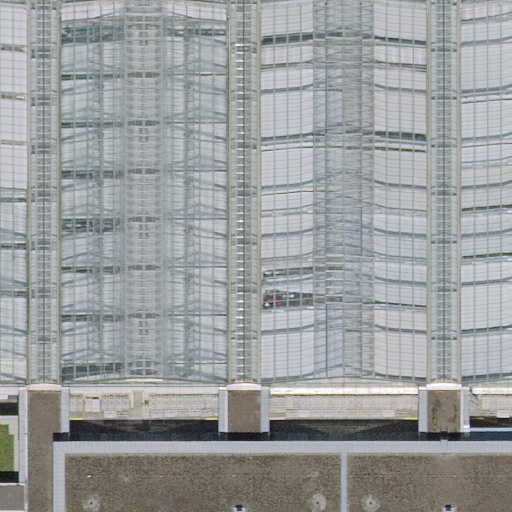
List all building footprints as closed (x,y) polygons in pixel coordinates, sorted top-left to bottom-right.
[(0,0),(0,390),(19,390),(66,389),(59,2),(58,0),(0,0)] [(136,0),(59,2),(66,389),(219,388),(243,388),(242,0),(136,0)] [(242,0),(243,388),(271,388),(420,389),(444,389),(446,0),(242,0)] [(511,0),(446,0),(444,389),(469,389),(511,389),(511,0)] [(271,388),(243,388),(219,388),(219,444),(65,445),(66,389),(19,390),(21,485),(0,484),(0,511),(511,511),(511,445),(469,445),(469,389),(444,389),(420,389),(419,445),(271,445),(271,388)]
